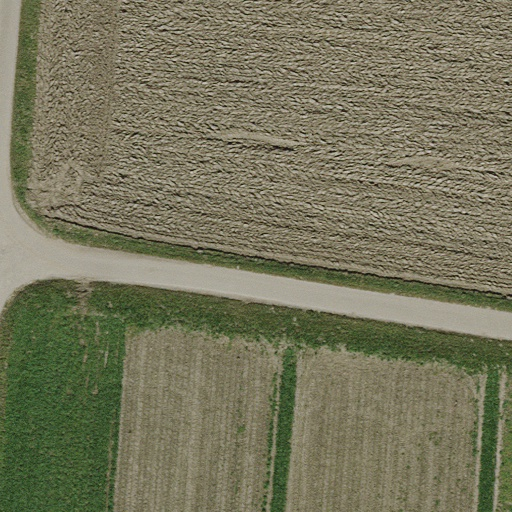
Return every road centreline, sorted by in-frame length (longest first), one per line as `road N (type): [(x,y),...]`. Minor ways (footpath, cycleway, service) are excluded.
road 1 (track): [(511,323),(0,246)]
road 2 (track): [(0,123),(9,0)]
